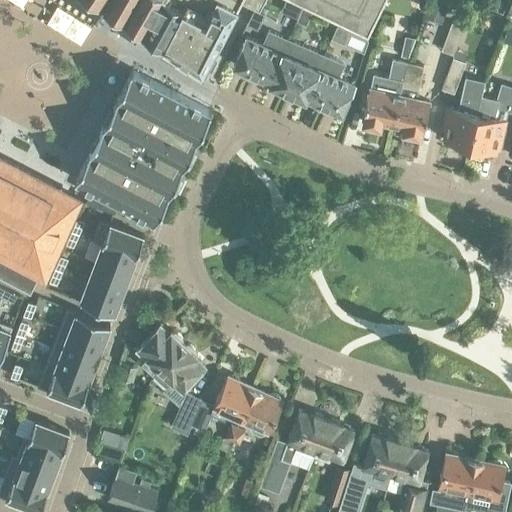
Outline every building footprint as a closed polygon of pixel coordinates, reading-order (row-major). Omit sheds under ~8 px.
[(7,0),(41,30),(47,23),(21,0),(7,0)] [(90,0),(197,74),(206,80),(206,78),(245,6),(252,10),(261,15),(268,0),(274,0),(366,45),(388,0),(90,0)] [(253,10),(246,25),(256,30),(264,14),(262,13),(258,11),(254,9),(253,10)] [(443,44),(441,50),(453,54),(455,49),(464,26),(452,21),(443,44)] [(511,22),(508,21),(502,41),(511,44),(511,22)] [(338,25),(332,37),(346,44),(352,31),(338,25)] [(246,34),(232,65),(343,113),(356,82),(339,75),(345,62),(269,29),(263,41),(246,34)] [(405,36),(401,56),(409,58),(416,39),(405,36)] [(373,76),(362,117),(364,118),(363,122),(380,125),(381,121),(392,124),(405,70),(408,61),(392,57),(387,79),(373,76)] [(455,90),(466,63),(452,58),(442,85),(455,90)] [(405,70),(392,124),(404,127),(403,130),(420,134),(421,131),(423,132),(430,102),(416,99),(424,64),(408,61),(405,70)] [(126,70),(71,174),(107,194),(120,200),(151,217),(206,111),(126,70)] [(448,106),(441,135),(445,136),(444,140),(469,145),(477,113),(481,96),(481,94),(484,81),(466,77),(459,109),(448,106)] [(477,113),(469,145),(493,151),(494,147),(500,149),(507,120),(504,119),(506,110),(511,111),(511,87),(501,85),(497,97),(481,94),(481,96),(477,113)] [(0,159),(0,277),(30,293),(40,274),(45,276),(78,200),(0,159)] [(107,194),(100,207),(115,213),(120,200),(107,194)] [(101,219),(93,239),(103,243),(137,256),(145,236),(101,219)] [(84,224),(77,221),(73,231),(79,234),(84,224)] [(79,234),(73,231),(68,241),(75,244),(79,234)] [(103,243),(96,262),(130,275),(137,256),(103,243)] [(67,261),(61,258),(56,268),(63,271),(67,261)] [(96,262),(89,281),(123,294),(130,275),(96,262)] [(63,271),(56,268),(51,278),(58,281),(63,271)] [(89,281),(81,301),(115,314),(123,294),(89,281)] [(6,288),(2,294),(12,300),(16,293),(6,288)] [(35,306),(29,304),(25,314),(31,317),(35,306)] [(68,308),(60,328),(104,344),(111,324),(68,308)] [(0,319),(0,362),(14,325),(0,319)] [(28,325),(21,323),(17,333),(24,336),(28,325)] [(161,323),(138,348),(147,357),(141,363),(153,375),(159,368),(185,342),(172,329),(170,331),(161,323)] [(60,328),(53,347),(97,363),(104,344),(60,328)] [(24,336),(17,333),(13,344),(20,346),(24,336)] [(159,368),(153,375),(166,387),(173,381),(182,389),(205,365),(196,356),(198,354),(185,342),(159,368)] [(53,347),(46,366),(89,382),(97,363),(53,347)] [(15,364),(10,375),(18,378),(22,367),(15,364)] [(138,368),(125,364),(121,376),(133,382),(138,368)] [(46,366),(38,386),(82,402),(89,382),(46,366)] [(216,405),(212,413),(224,419),(228,412),(241,418),(255,388),(239,381),(240,378),(238,376),(236,375),(233,375),(231,377),(227,376),(214,404),(216,405)] [(255,388),(241,418),(251,422),(250,427),(253,431),(260,434),(265,433),(267,430),(269,431),(282,401),(255,388)] [(191,424),(203,400),(187,392),(175,416),(191,424)] [(203,400),(191,424),(204,430),(212,413),(216,405),(214,404),(203,399),(203,400)] [(316,451),(328,417),(313,412),(312,414),(300,409),(288,441),(279,437),(273,451),(276,452),(265,484),(279,490),(289,461),(310,468),(316,451)] [(328,417),(316,451),(343,461),(355,430),(344,426),(344,423),(328,417)] [(36,419),(28,439),(63,452),(70,432),(36,419)] [(232,439),(238,426),(230,423),(225,436),(232,439)] [(238,426),(232,439),(240,442),(245,429),(238,426)] [(340,503),(336,511),(358,511),(368,483),(386,488),(399,440),(385,435),(384,437),(372,434),(363,465),(353,462),(351,469),(350,473),(344,489),(342,497),(341,499),(340,503)] [(23,437),(15,456),(55,471),(63,452),(28,439),(23,437)] [(399,440),(386,488),(401,492),(394,511),(419,511),(428,483),(420,481),(429,449),(417,446),(418,445),(399,440)] [(124,449),(102,442),(98,454),(120,461),(124,449)] [(431,489),(428,502),(464,510),(475,459),(459,456),(447,453),(446,453),(439,484),(438,490),(431,489)] [(12,455),(4,474),(48,490),(55,471),(15,456),(12,455)] [(464,510),(463,511),(493,511),(494,508),(496,509),(497,504),(504,506),(510,482),(500,480),(504,466),(475,459),(464,510)] [(344,489),(350,473),(351,469),(337,464),(326,499),(340,503),(341,499),(344,489)] [(4,474),(0,485),(0,494),(41,510),(48,490),(4,474)] [(153,507),(165,497),(158,488),(146,499),(153,507)]
